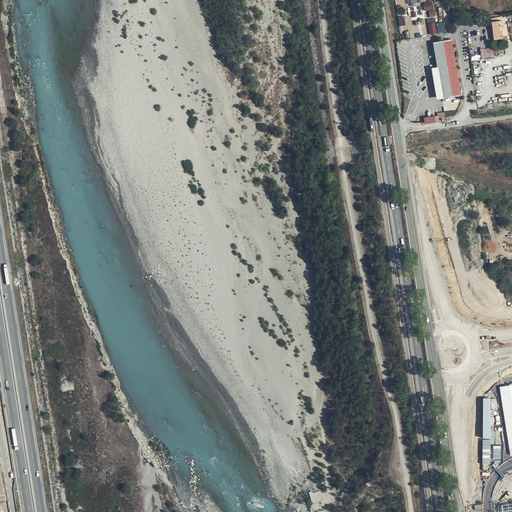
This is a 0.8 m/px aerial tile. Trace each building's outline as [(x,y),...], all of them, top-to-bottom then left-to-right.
[(425,10),(434,9),(433,0),(428,0),(429,2),(424,2),(425,10)] [(503,17),(494,18),(495,22),(493,23),(494,32),(497,32),(498,37),(509,35),(507,25),(504,25),(503,17)] [(436,18),(428,19),(430,35),(438,34),(436,18)] [(437,23),(438,33),(446,32),(445,22),(437,23)] [(509,38),(509,35),(498,37),(497,32),(494,32),(496,40),(509,38)] [(460,92),(453,41),(434,44),(441,95),(460,92)] [(482,58),(495,57),(494,47),(481,48),(482,58)]
